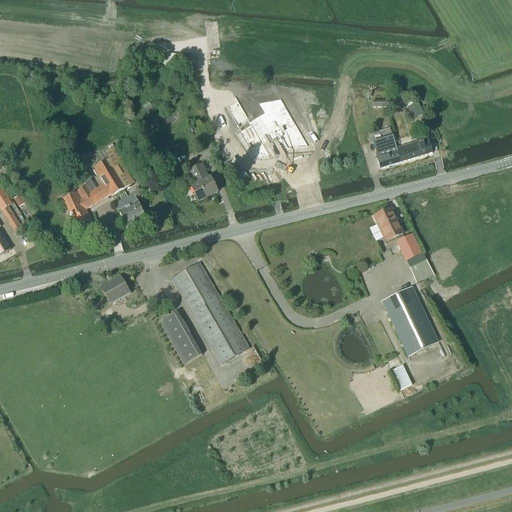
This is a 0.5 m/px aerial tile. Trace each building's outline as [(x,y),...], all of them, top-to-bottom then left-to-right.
[(386,101),(384,101),(384,108),(398,107),(397,94),(394,93),(386,92),(386,95),(386,101)] [(417,104),(407,108),(413,120),(423,114),(417,104)] [(284,106),(270,114),(277,127),(275,128),(286,149),(308,148),(284,106)] [(251,125),(239,131),(254,158),(268,157),(251,125)] [(393,136),(372,143),(376,155),(375,155),(380,169),(380,170),(401,163),(397,149),(393,136)] [(426,136),(416,139),(417,143),(421,157),(432,154),(426,136)] [(417,143),(397,149),(401,163),(421,157),(417,143)] [(77,193),(63,199),(76,228),(91,223),(85,211),(97,204),(102,201),(110,196),(111,198),(129,187),(134,184),(127,172),(124,166),(111,145),(86,161),(95,177),(97,175),(103,185),(96,190),(91,181),(85,184),(86,187),(77,191),(77,193)] [(166,149),(155,155),(168,181),(179,176),(166,149)] [(202,164),(188,171),(196,186),(191,188),(198,203),(217,193),(210,179),(209,179),(202,164)] [(275,168),(250,182),(258,196),(283,183),(275,168)] [(1,191),(0,191),(0,209),(2,212),(8,207),(11,206),(1,191)] [(133,195),(115,205),(126,228),(145,218),(133,195)] [(22,197),(16,202),(20,208),(27,204),(22,197)] [(8,207),(2,212),(15,232),(21,228),(8,207)] [(374,216),(373,217),(380,232),(383,239),(386,244),(404,235),(391,208),(374,216)] [(383,239),(376,225),(369,229),(375,243),(383,239)] [(0,256),(10,251),(9,248),(0,233),(0,227),(0,228),(0,227),(0,256)] [(411,235),(396,243),(405,262),(406,262),(415,283),(416,284),(434,276),(433,275),(433,274),(422,254),(421,255),(411,235)] [(199,264),(172,280),(222,366),(244,353),(249,350),(199,264)] [(114,283),(102,291),(110,305),(130,294),(120,277),(113,281),(114,283)] [(412,288),(382,303),(408,358),(438,343),(412,288)] [(173,315),(159,323),(184,366),(198,358),(173,315)] [(402,366),(390,372),(399,392),(412,386),(402,366)]
